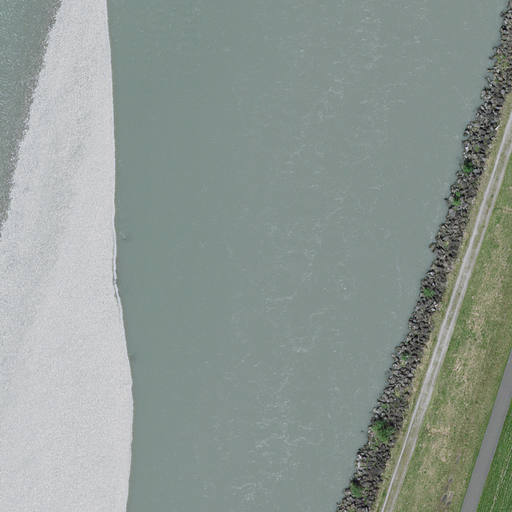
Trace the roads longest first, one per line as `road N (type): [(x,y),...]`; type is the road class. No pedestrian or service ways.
road 1 (track): [(511,131),(390,511)]
road 2 (track): [(457,511),(511,355)]
